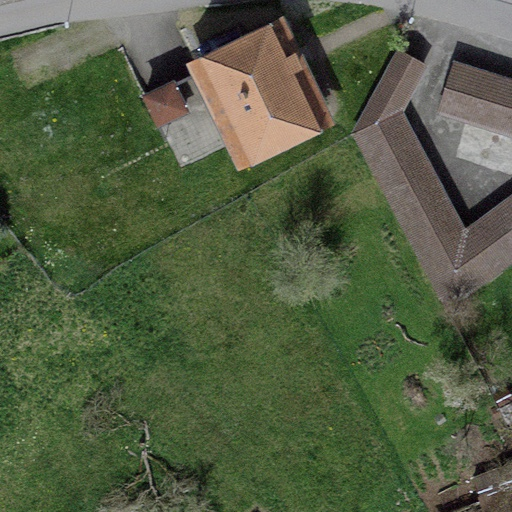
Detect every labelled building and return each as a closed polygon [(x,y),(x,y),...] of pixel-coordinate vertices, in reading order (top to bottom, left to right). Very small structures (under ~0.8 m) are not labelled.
[(200,70),(239,152),(320,112),(281,31),(200,70)] [(354,133),(447,307),(511,259),(511,197),(492,212),(495,216),(475,231),(457,228),(445,206),(449,204),(399,110),(423,66),(398,52),(354,133)] [(441,112),(511,133),(511,81),(456,64),(441,112)] [(0,325),(0,353),(5,359),(46,321),(87,366),(114,341),(48,280),(0,325)] [(476,511),(511,511),(511,487),(480,500),(484,509),(476,511)]
